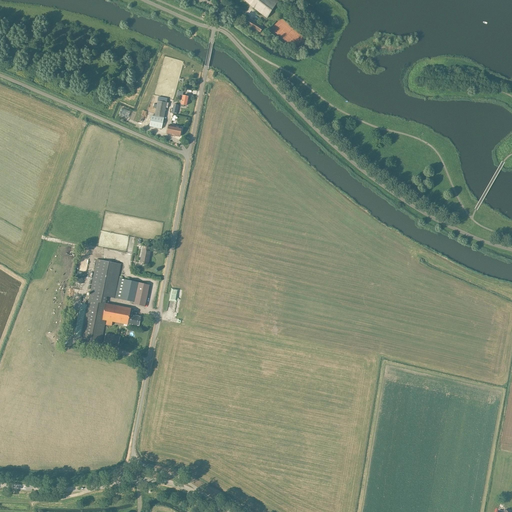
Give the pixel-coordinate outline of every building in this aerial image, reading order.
[(277,2),(275,0),(244,0),(267,18),(277,2)] [(263,29),(247,19),(244,23),(260,33),(263,29)] [(183,105),(186,106),(188,97),(182,95),(183,92),(178,91),(177,96),(182,98),(181,105),(181,106),(181,107),(183,107),(183,105)] [(155,116),(164,117),(167,103),(157,101),(155,116)] [(149,127),(161,129),(163,118),(151,116),(149,127)] [(181,128),(168,125),(167,134),(180,137),(181,128)] [(150,252),(149,252),(150,248),(143,246),(140,263),(148,264),(150,252)] [(105,304),(107,297),(114,298),(121,264),(96,260),(81,338),(101,342),(105,321),(107,321),(106,324),(111,326),(112,322),(139,327),(141,317),(129,315),(131,309),(105,304)] [(149,285),(119,279),(115,298),(133,301),(134,296),(135,296),(134,305),(144,307),(149,285)] [(120,337),(105,334),(104,343),(118,346),(120,337)]
